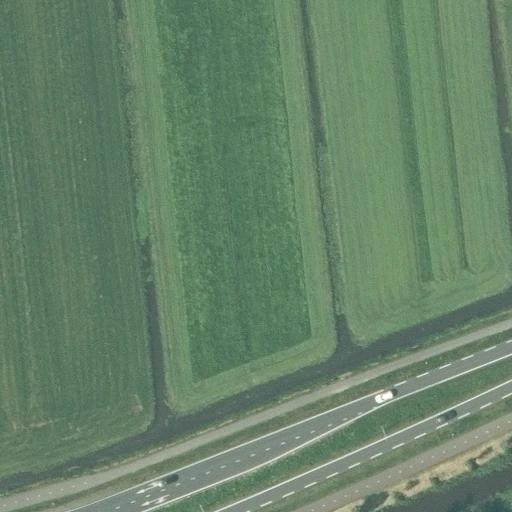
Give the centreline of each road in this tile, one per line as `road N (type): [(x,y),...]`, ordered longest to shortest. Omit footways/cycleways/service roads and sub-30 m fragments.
road 1 (primary): [(511,348),(101,511)]
road 2 (primary): [(231,511),(511,386)]
